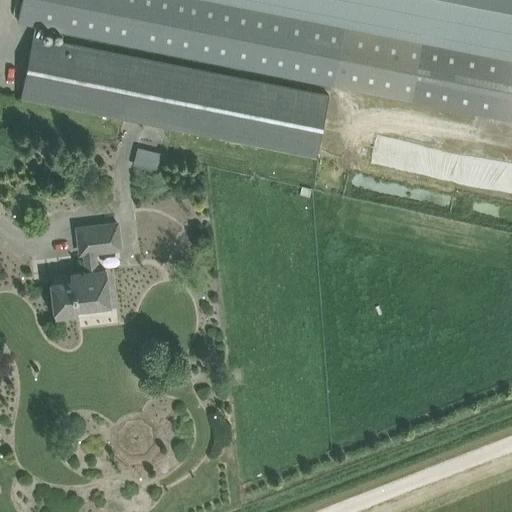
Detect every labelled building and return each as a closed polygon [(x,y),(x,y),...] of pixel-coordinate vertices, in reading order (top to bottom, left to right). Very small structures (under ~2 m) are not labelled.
[(511,57),(226,0),(22,0),(18,21),(36,24),(511,119),(511,114),(511,57)] [(511,0),(240,0),(511,54),(511,0)] [(34,36),(23,97),(126,117),(172,127),(317,156),(329,95),(34,36)] [(167,153),(137,146),(133,164),(163,171),(167,153)] [(118,222),(98,225),(78,227),(81,252),(121,247),(118,222)] [(106,269),(88,271),(72,273),(73,279),(53,282),(57,315),(78,312),(77,306),(110,302),(106,269)]
